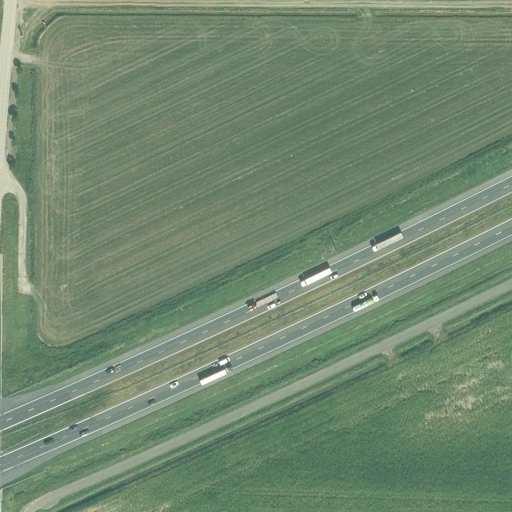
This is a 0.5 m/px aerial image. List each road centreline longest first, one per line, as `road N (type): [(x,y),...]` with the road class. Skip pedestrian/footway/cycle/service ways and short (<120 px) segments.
road 1 (motorway): [(511,183),(0,422)]
road 2 (motorway): [(0,464),(511,225)]
road 3 (tertiary): [(30,511),(511,282)]
road 4 (track): [(10,1),(511,6)]
road 5 (track): [(0,180),(22,193),(23,290),(35,290)]
